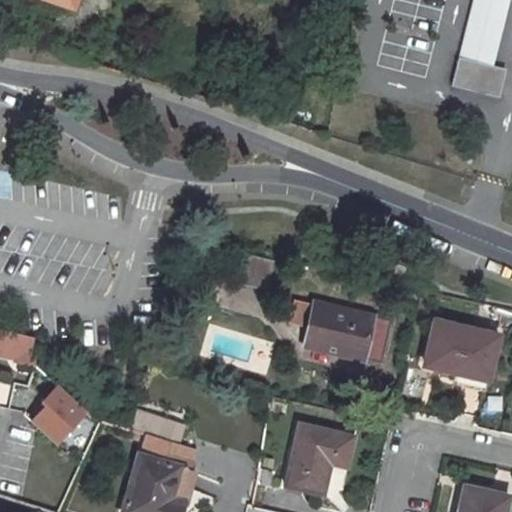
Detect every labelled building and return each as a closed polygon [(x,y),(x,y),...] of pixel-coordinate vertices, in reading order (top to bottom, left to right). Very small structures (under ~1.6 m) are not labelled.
[(474,0),(459,59),(484,65),(493,67),(510,0),(474,0)] [(459,59),(452,88),(476,94),(484,65),(459,59)] [(242,251),(235,281),(267,288),(274,258),(242,251)] [(315,301),(305,345),(381,364),(391,320),(315,301)] [(437,317),(424,366),(487,382),(499,333),(437,317)] [(0,354),(30,359),(35,338),(32,337),(0,328),(0,354)] [(299,422),(285,485),(324,494),(332,462),(347,465),(354,433),(299,422)] [(139,454),(122,511),(180,511),(186,494),(187,495),(195,470),(190,468),(195,451),(147,436),(141,455),(139,454)] [(466,486),(459,511),(505,511),(509,496),(466,486)]
